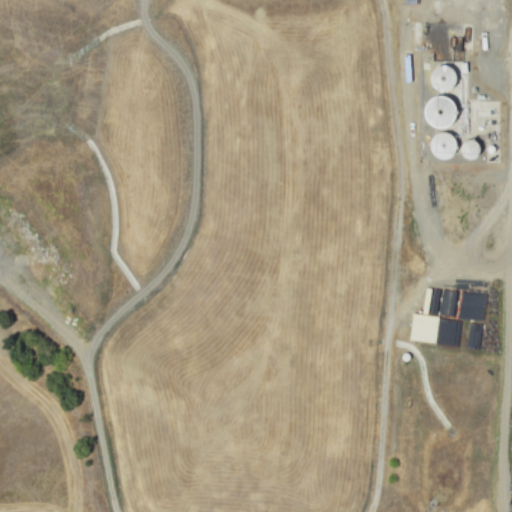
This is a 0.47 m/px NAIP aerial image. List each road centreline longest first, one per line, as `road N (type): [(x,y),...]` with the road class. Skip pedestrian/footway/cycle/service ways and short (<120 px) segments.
road 1 (track): [(511,177),(483,228),(393,310),(370,511),(85,350)]
road 2 (track): [(433,274),(493,272),(504,292),(496,511)]
